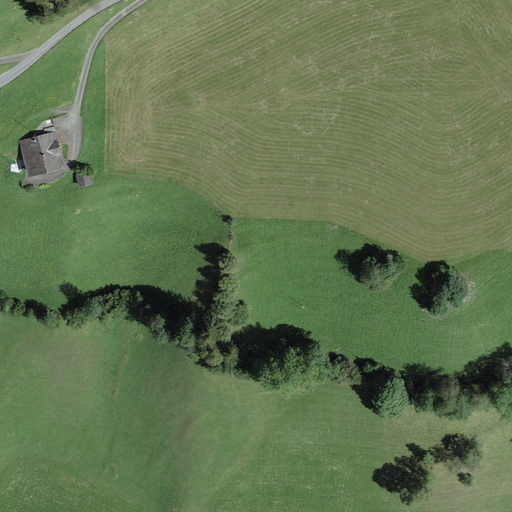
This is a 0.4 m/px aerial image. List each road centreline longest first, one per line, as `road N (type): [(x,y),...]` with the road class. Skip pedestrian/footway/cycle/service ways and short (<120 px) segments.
road 1 (track): [(142,0),(101,29),(90,48),(67,166),(30,178)]
road 2 (unclassified): [(0,80),(107,0)]
